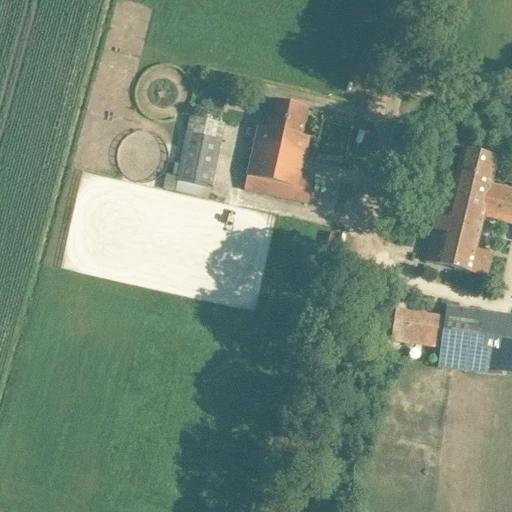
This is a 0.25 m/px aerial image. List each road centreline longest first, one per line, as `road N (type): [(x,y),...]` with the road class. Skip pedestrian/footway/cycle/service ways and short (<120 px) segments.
road 1 (track): [(290,511),(359,233)]
road 2 (unclassified): [(359,233),(418,0)]
